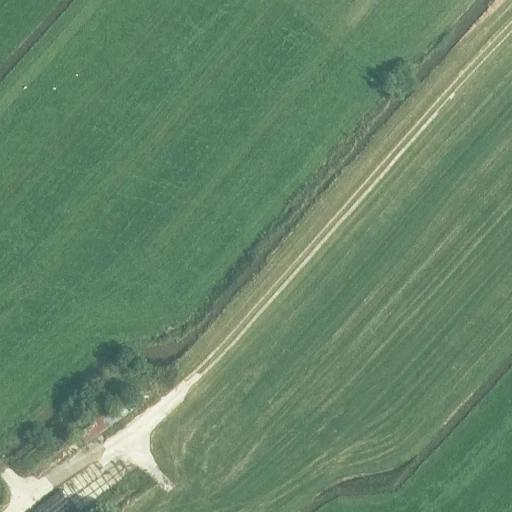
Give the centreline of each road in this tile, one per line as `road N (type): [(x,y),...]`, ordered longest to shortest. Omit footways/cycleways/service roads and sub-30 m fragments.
road 1 (track): [(121,434),(194,376),(511,23)]
road 2 (track): [(25,500),(121,434),(172,490)]
